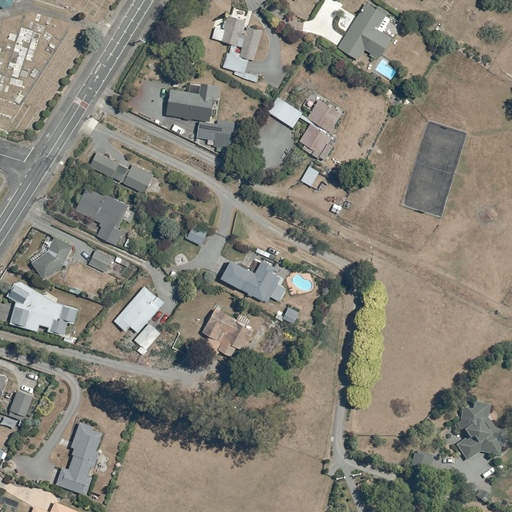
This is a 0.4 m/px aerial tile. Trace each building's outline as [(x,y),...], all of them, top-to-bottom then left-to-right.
[(14,0),(0,0),(0,4),(3,8),(14,6),(14,0)] [(365,49),(370,52),(369,55),(376,59),(378,57),(380,58),(393,37),(384,31),(392,17),(367,1),(338,47),(358,59),(365,49)] [(231,9),(230,14),(228,21),(216,18),(210,37),(233,44),(225,67),(233,70),(231,74),(256,81),(257,76),(245,73),(249,58),(254,60),(263,30),(249,26),(253,12),(248,11),(247,14),(231,9)] [(171,81),(171,87),(167,114),(200,119),(210,120),(210,119),(211,114),(216,115),(220,88),(171,81)] [(305,120),(308,122),(295,142),(324,162),(328,155),(333,146),(328,143),(332,136),(328,134),(343,112),(320,97),(308,116),(278,96),(269,111),(293,127),(300,117),(305,120)] [(198,137),(208,138),(208,145),(214,146),(218,146),(217,151),(232,152),(235,122),(210,119),(210,120),(200,119),(198,137)] [(130,168),(97,152),(90,166),(145,193),(154,174),(132,163),(130,168)] [(327,178),(318,173),(308,167),(301,180),(309,185),(320,191),(327,178)] [(76,209),(101,221),(99,225),(103,226),(98,235),(117,244),(123,230),(119,228),(130,205),(128,204),(87,185),(76,209)] [(27,258),(31,263),(43,279),(50,274),(50,275),(64,264),(73,245),(55,236),(48,233),(39,249),(27,258)] [(113,257),(96,249),(89,263),(106,272),(113,257)] [(222,277),(248,292),(247,294),(251,296),(252,294),(266,302),(281,276),(273,271),(275,267),(261,259),(254,271),(233,259),(222,277)] [(23,283),(15,280),(9,298),(16,301),(9,323),(37,332),(39,325),(49,328),(48,331),(63,335),(67,322),(72,324),(77,310),(56,303),(58,297),(41,291),(23,286),(23,283)] [(163,303),(143,286),(114,321),(125,330),(128,327),(137,334),(163,303)] [(239,312),(236,318),(215,306),(200,331),(213,339),(209,345),(229,357),(235,347),(242,351),(258,323),(239,312)] [(25,416),(32,396),(15,391),(9,410),(25,416)] [(487,417),(490,403),(464,400),(462,416),(453,415),(451,420),(463,438),(454,445),(465,460),(481,449),(500,453),(501,447),(504,448),(508,430),(496,428),(487,417)] [(102,431),(79,423),(71,447),(75,449),(68,470),(62,468),(56,484),(86,495),(93,474),(92,474),(99,451),(96,450),(102,431)] [(81,511),(54,502),(51,508),(48,507),(47,510),(33,505),(30,511),(81,511)]
